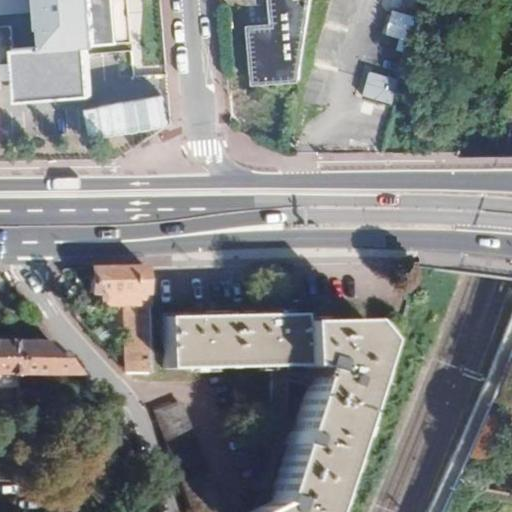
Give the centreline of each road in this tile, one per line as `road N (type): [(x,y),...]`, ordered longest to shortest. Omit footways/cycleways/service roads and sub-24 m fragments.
road 1 (primary): [(511,212),(329,203),(0,209)]
road 2 (primary): [(19,252),(331,239),(511,248)]
road 3 (primary): [(0,238),(297,216),(468,223)]
road 4 (primary): [(511,182),(232,180)]
road 5 (residential): [(19,252),(20,271),(54,329),(111,394),(151,486)]
road 6 (primary): [(232,180),(0,184)]
road 7 (residential): [(232,180),(204,161),(191,130),(182,0)]
road 8 (residential): [(0,479),(151,486)]
